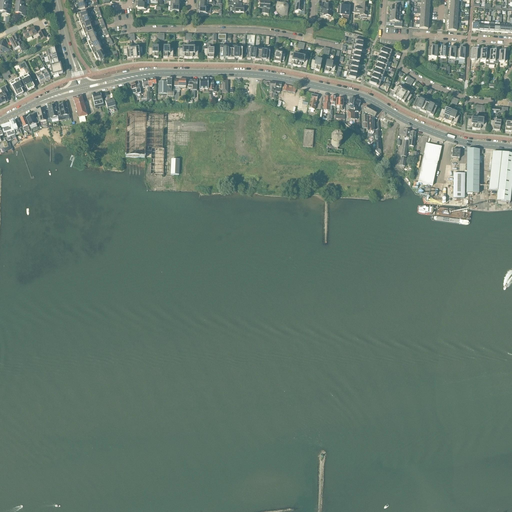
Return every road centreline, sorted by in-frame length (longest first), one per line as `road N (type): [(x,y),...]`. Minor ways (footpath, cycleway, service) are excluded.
road 1 (tertiary): [(80,88),(156,73),(261,75),(352,93),(449,138),(511,148)]
road 2 (residential): [(406,37),(402,68),(464,98),(503,103)]
